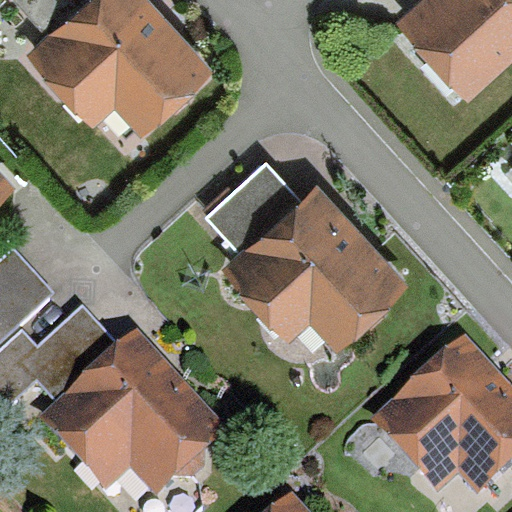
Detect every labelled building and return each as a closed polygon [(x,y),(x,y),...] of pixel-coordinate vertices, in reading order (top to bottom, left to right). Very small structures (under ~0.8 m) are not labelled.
[(19,0),(46,31),(30,45),(95,118),(119,97),(143,125),(166,106),(177,108),(190,97),(190,86),(216,63),(160,0),(19,0)] [(511,0),(409,0),(398,10),(469,90),(511,50),(511,0)] [(241,245),(227,258),(290,327),(309,311),(337,342),(360,322),(374,322),(387,310),(387,295),(408,277),(374,238),(317,175),(300,191),(268,156),(209,209),(241,245)] [(0,187),(9,179),(0,168),(0,187)] [(13,253),(0,265),(0,345),(53,296),(13,253)] [(59,404),(42,420),(107,489),(131,467),(159,497),(177,481),(195,480),(205,469),(206,453),(229,432),(137,332),(122,346),(86,307),(40,349),(22,330),(0,350),(0,418),(39,383),(59,404)] [(511,387),(468,338),(373,423),(439,497),(460,477),(479,498),(511,468),(511,387)] [(305,511),(293,499),(278,511),(305,511)]
